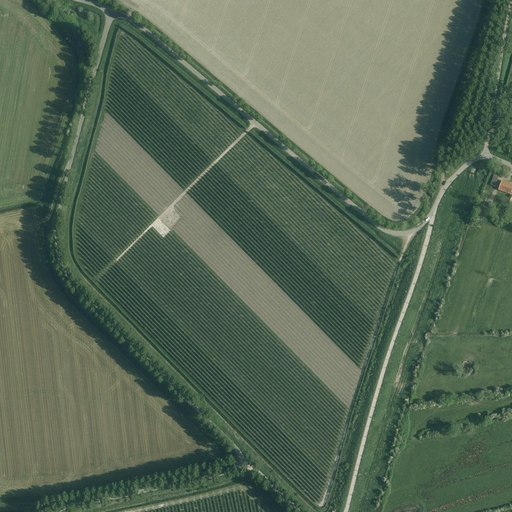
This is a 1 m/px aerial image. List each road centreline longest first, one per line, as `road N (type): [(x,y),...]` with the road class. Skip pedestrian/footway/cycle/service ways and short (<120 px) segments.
road 1 (unclassified): [(55,511),(225,473),(241,461),(88,301),(57,257),(67,171),(111,11)]
road 2 (unclassified): [(432,212),(406,232),(382,229),(139,25),(111,11)]
road 3 (track): [(344,511),(432,212)]
road 4 (unclassified): [(485,155),(511,0)]
